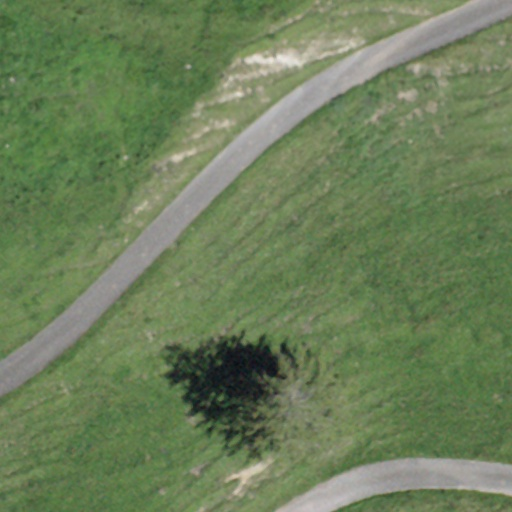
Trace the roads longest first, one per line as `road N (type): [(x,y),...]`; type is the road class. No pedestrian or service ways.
road 1 (track): [(511,7),(321,94),(0,393)]
road 2 (track): [(302,511),(372,480),(418,473),(511,479)]
